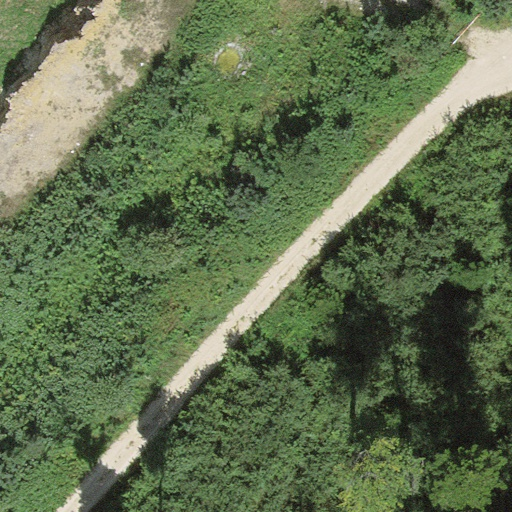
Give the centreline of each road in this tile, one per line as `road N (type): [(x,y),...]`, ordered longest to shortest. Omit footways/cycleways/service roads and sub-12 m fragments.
road 1 (track): [(5,511),(511,4)]
road 2 (track): [(511,46),(355,0)]
